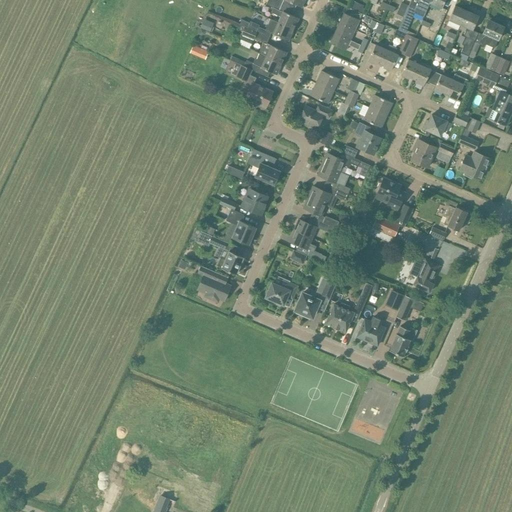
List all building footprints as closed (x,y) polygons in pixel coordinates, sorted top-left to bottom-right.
[(281,5),(271,0),(268,0),(267,4),(274,7),(272,12),(281,16),(279,22),(271,18),(270,19),(294,30),(299,18),(283,11),(283,12),(279,10),(281,5)] [(411,0),(409,6),(408,5),(403,17),(411,20),(416,9),(415,9),(417,4),(418,0),(411,0)] [(425,13),(427,9),(430,3),(430,0),(418,0),(417,4),(415,9),(416,9),(425,13)] [(445,0),(430,0),(427,9),(430,3),(441,8),(445,0)] [(396,14),(403,17),(408,5),(401,3),(396,14)] [(351,8),(360,13),(362,8),(353,4),(351,8)] [(449,20),(460,25),(467,11),(455,6),(449,20)] [(344,13),(339,23),(355,30),(362,15),(351,11),(349,15),(344,13)] [(467,11),(460,25),(467,28),(463,36),(465,37),(462,44),(464,45),(461,53),(468,56),(477,36),(471,33),(478,16),(467,11)] [(214,23),(205,19),(201,28),(210,32),(214,23)] [(273,34),(289,41),(294,30),(270,19),(265,30),(259,27),(259,25),(250,21),(250,23),(243,19),(240,25),(256,32),(269,38),(271,33),(273,34)] [(377,22),(372,20),(368,27),(373,29),(377,22)] [(500,40),(503,32),(502,31),(503,27),(489,20),(483,33),(478,44),(484,46),(485,44),(494,48),(498,39),(500,40)] [(335,33),(350,40),(355,30),(339,23),(335,33)] [(384,26),(379,23),(375,32),(380,35),(384,26)] [(241,35),(253,40),(253,39),(263,43),(258,53),(266,56),(282,64),(287,52),(271,45),(267,43),(269,38),(256,32),(245,27),(241,35)] [(404,40),(407,34),(396,29),(393,36),(404,40)] [(456,35),(448,31),(444,40),(452,43),(456,35)] [(350,40),(335,33),(330,43),(346,50),(350,40)] [(399,52),(404,55),(412,36),(407,34),(404,40),(399,52)] [(418,39),(415,38),(412,36),(404,55),(410,57),(418,39)] [(380,64),(389,44),(386,50),(375,45),(368,60),(376,64),(377,62),(380,64)] [(397,48),(389,44),(380,64),(384,65),(383,67),(391,71),(398,55),(394,53),(397,48)] [(190,52),(199,56),(201,49),(193,45),(190,52)] [(437,55),(442,58),(445,52),(439,49),(437,55)] [(451,54),(445,52),(442,58),(448,60),(451,54)] [(484,67),(494,72),(500,58),(490,53),(484,67)] [(230,60),(251,70),(256,72),(259,66),(261,67),(261,68),(277,75),(282,64),(266,56),(263,62),(255,59),(253,63),(246,60),(245,62),(232,56),(230,60)] [(510,62),(500,58),(494,72),(504,76),(510,62)] [(244,66),(241,65),(230,60),(227,66),(233,68),(231,74),(245,80),(243,86),(249,89),(245,98),(265,108),(272,92),(253,83),(255,78),(249,75),(251,70),(244,66)] [(413,79),(419,65),(408,60),(401,75),(409,79),(409,77),(413,79)] [(431,70),(419,65),(413,79),(417,80),(416,82),(424,85),(431,70)] [(471,84),(478,87),(480,84),(493,89),(500,92),(501,91),(505,93),(505,91),(494,86),(499,75),(477,66),(475,72),(471,80),(473,81),(471,84)] [(316,83),(333,91),(339,79),(321,71),(316,83)] [(442,92),(446,93),(452,80),(441,74),(434,90),(441,94),(442,92)] [(463,85),(452,80),(446,93),(450,95),(449,97),(456,100),(460,93),(461,91),(463,86),(463,85)] [(333,91),(316,83),(310,95),(328,104),(333,91)] [(511,95),(505,93),(501,91),(500,92),(493,109),(488,107),(484,116),(497,122),(496,123),(498,123),(499,123),(505,125),(511,110),(510,109),(511,104),(511,95)] [(369,107),(387,115),(392,103),(375,95),(369,107)] [(332,111),(319,105),(315,112),(312,111),(311,109),(305,106),(299,121),(308,125),(317,129),(323,116),(328,119),(332,111)] [(381,128),(387,115),(369,107),(363,120),(381,128)] [(469,118),(457,112),(453,121),(465,127),(469,118)] [(447,121),(431,115),(429,121),(426,120),(423,128),(440,136),(443,128),(448,130),(451,124),(446,122),(447,121)] [(371,127),(360,122),(354,134),(361,137),(356,147),(373,154),(381,138),(369,132),(371,127)] [(334,135),(326,131),(321,143),(329,147),(334,135)] [(467,137),(461,135),(458,142),(475,150),(478,142),(467,137)] [(436,148),(418,139),(415,146),(417,147),(411,160),(427,167),(436,148)] [(455,149),(441,143),(438,150),(451,156),(455,149)] [(346,145),(343,153),(349,156),(354,158),(357,151),(346,145)] [(271,168),(275,158),(253,149),(247,163),(258,168),(254,177),(274,185),(280,171),(271,168)] [(490,159),(474,151),(471,157),(466,155),(459,170),(465,172),(464,173),(480,179),(486,165),(487,165),(490,159)] [(358,167),(360,161),(354,158),(349,156),(347,162),(327,153),(322,164),(341,172),(344,166),(349,168),(351,163),(358,167)] [(317,175),(336,183),(341,172),(322,164),(317,175)] [(444,169),(437,166),(435,169),(434,169),(432,174),(441,178),(444,169)] [(244,172),(237,169),(235,176),(241,178),(244,172)] [(389,200),(386,205),(397,210),(405,193),(399,190),(400,187),(395,185),(396,183),(383,177),(381,183),(379,183),(377,187),(378,189),(376,194),(389,200)] [(338,184),(335,189),(347,194),(350,189),(338,184)] [(329,200),(335,203),(337,197),(345,200),(347,194),(335,189),(333,195),(313,186),(308,197),(326,205),(329,200)] [(267,196),(252,190),(247,201),(244,199),(241,207),(261,215),(264,208),(263,207),(267,196)] [(222,197),(219,204),(231,209),(234,210),(237,203),(222,197)] [(303,208),(322,216),(326,205),(308,197),(303,208)] [(457,204),(448,200),(446,205),(449,206),(444,217),(446,218),(443,224),(449,227),(459,231),(467,212),(456,207),(457,204)] [(395,218),(393,223),(399,226),(404,226),(406,223),(412,209),(404,205),(398,219),(395,218)] [(231,209),(226,221),(237,226),(232,236),(232,237),(249,244),(256,228),(241,221),(244,214),(234,210),(231,209)] [(322,223),(328,225),(336,229),(339,222),(325,216),(325,217),(322,223)] [(372,227),(370,233),(381,238),(386,240),(389,235),(394,237),(399,226),(393,223),(377,216),(372,227)] [(315,220),(312,225),(299,219),(294,230),(312,238),(317,228),(326,231),(328,225),(322,223),(315,220)] [(209,227),(206,233),(212,236),(215,230),(209,227)] [(446,233),(432,227),(428,235),(442,241),(443,241),(446,233)] [(310,250),(307,256),(324,262),(326,256),(314,251),(316,246),(310,244),(312,238),(294,230),(289,241),(307,249),(308,249),(310,250)] [(201,231),(197,241),(209,246),(210,243),(224,249),(227,242),(223,240),(212,236),(206,233),(201,231)] [(226,234),(223,240),(227,242),(229,243),(232,237),(232,236),(226,234)] [(450,252),(464,256),(466,249),(452,245),(450,252)] [(306,255),(294,250),(290,258),(303,264),(306,255)] [(243,257),(229,251),(225,259),(221,257),(217,266),(222,268),(221,268),(236,274),(243,257)] [(417,257),(410,272),(417,276),(413,284),(429,292),(433,284),(428,281),(433,270),(436,272),(439,265),(425,259),(424,260),(417,257)] [(188,263),(181,260),(178,267),(185,270),(188,263)] [(228,277),(201,266),(197,274),(203,276),(197,289),(206,293),(205,296),(218,302),(219,299),(225,301),(231,286),(225,284),(228,277)] [(330,281),(336,283),(339,276),(333,274),(330,281)] [(336,283),(330,281),(327,279),(322,291),(318,289),(314,298),(302,293),(295,310),(297,311),(296,313),(303,316),(304,314),(312,318),(320,300),(319,300),(321,296),(329,300),(336,283)] [(298,286),(288,282),(286,288),(271,282),(268,290),(267,290),(265,294),(266,295),(265,298),(283,305),(287,296),(293,299),(298,286)] [(372,286),(366,283),(355,309),(361,312),(372,286)] [(403,295),(392,290),(386,305),(397,310),(403,295)] [(405,295),(396,316),(404,320),(413,299),(405,295)] [(349,306),(341,303),(340,307),(334,304),(326,323),(333,326),(332,328),(338,330),(338,329),(345,332),(354,313),(347,310),(349,306)] [(382,320),(373,317),(371,322),(364,319),(357,337),(377,345),(385,328),(379,326),(382,320)] [(397,334),(389,350),(403,356),(410,340),(412,341),(417,331),(410,328),(409,330),(400,326),(397,334)] [(133,489),(137,487),(138,483),(137,479),(133,477),(129,479),(127,483),(129,487),(133,489)] [(164,511),(170,499),(161,496),(154,511),(164,511)]
